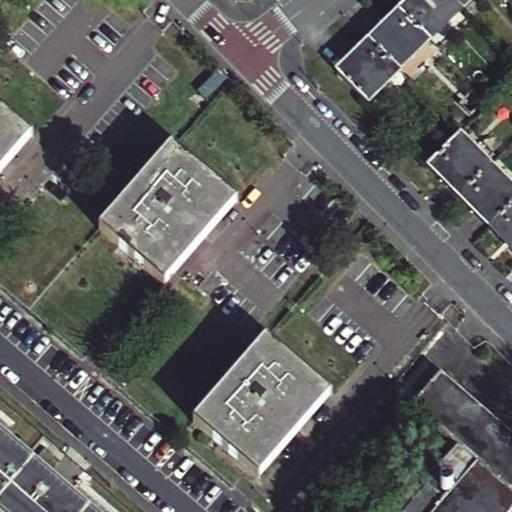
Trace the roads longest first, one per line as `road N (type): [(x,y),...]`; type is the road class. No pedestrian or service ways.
road 1 (residential): [(511,327),(242,52)]
road 2 (residential): [(184,511),(0,354)]
